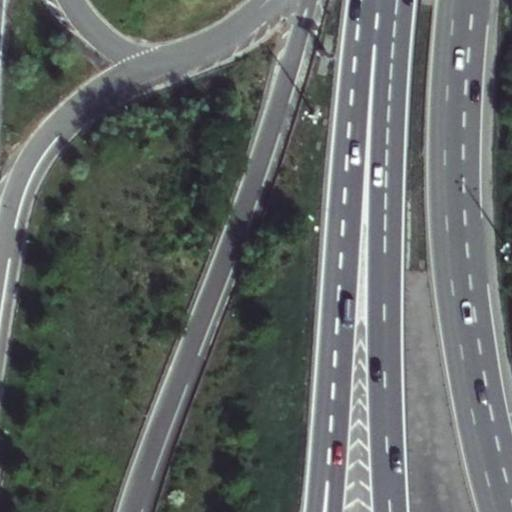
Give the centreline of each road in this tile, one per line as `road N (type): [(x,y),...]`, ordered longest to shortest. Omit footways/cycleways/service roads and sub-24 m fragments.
road 1 (trunk): [(131,511),(253,184),(309,0)]
road 2 (trunk): [(509,511),(478,381),(457,210),(465,0)]
road 3 (trunk): [(383,28),(390,511)]
road 4 (trunk): [(383,28),(337,324),(328,465)]
road 5 (trunk): [(0,259),(19,183),(50,132),(120,80),(160,63)]
road 6 (trunk): [(160,63),(230,31),(269,0)]
